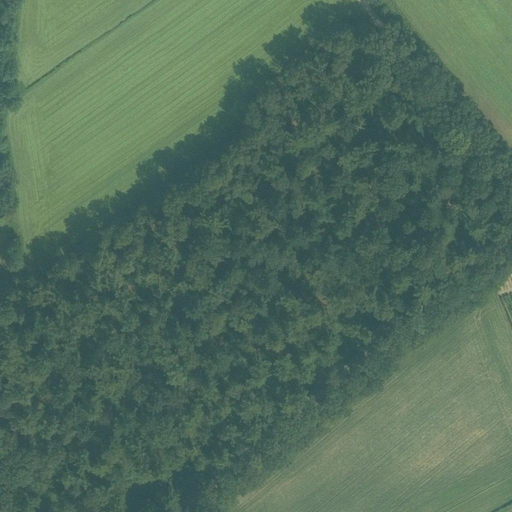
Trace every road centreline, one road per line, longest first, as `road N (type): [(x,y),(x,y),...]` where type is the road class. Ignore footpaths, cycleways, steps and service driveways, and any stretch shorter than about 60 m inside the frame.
road 1 (unclassified): [(511,245),(184,511)]
road 2 (track): [(511,186),(357,0)]
